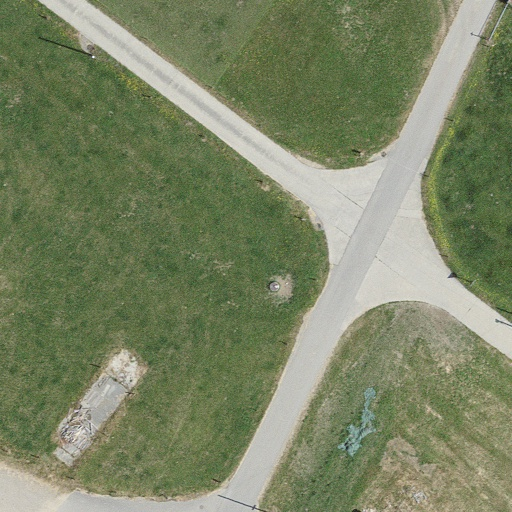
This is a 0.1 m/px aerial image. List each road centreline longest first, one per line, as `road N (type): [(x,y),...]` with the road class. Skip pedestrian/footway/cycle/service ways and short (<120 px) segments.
road 1 (track): [(60,0),(365,232)]
road 2 (residential): [(365,232),(225,511)]
road 3 (residential): [(476,0),(365,232)]
road 4 (unclassified): [(365,232),(511,343)]
